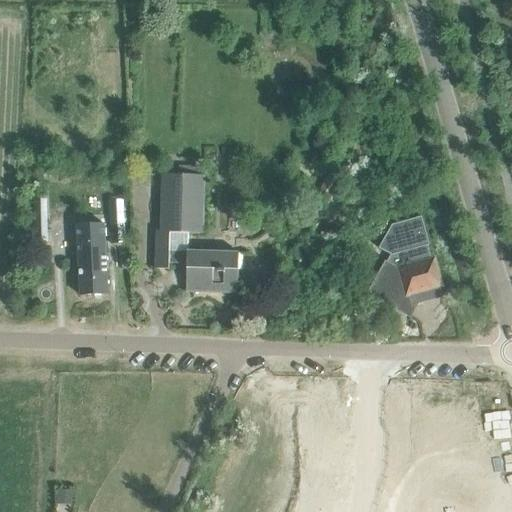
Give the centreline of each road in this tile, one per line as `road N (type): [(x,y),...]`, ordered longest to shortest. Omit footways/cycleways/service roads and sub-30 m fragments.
road 1 (unclassified): [(511,329),(415,0)]
road 2 (unclassified): [(242,352),(511,356)]
road 3 (unclassified): [(242,352),(0,342)]
road 4 (unclassified): [(168,511),(242,352)]
road 5 (track): [(365,354),(300,511)]
